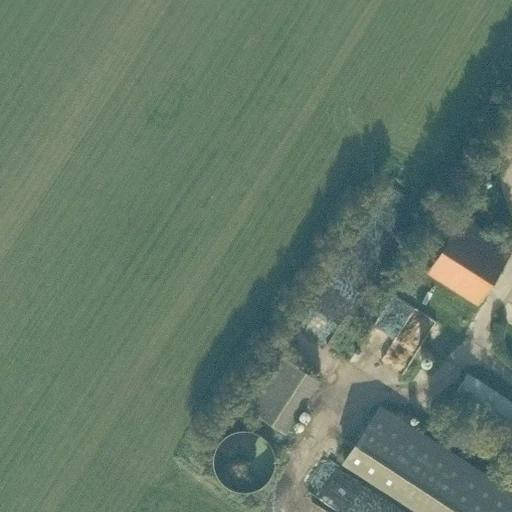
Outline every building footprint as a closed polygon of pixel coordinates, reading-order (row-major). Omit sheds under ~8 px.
[(297,330),(323,347),(419,198),(393,181),(297,330)] [(428,271),(479,304),(511,253),(511,247),(463,216),(428,271)] [(381,359),(414,308),(393,295),(360,346),(381,359)] [(435,322),(414,308),(381,359),(402,373),(435,322)] [(241,403),(286,432),(320,379),(276,350),(241,403)] [(511,399),(468,372),(450,400),(511,438),(511,399)] [(511,511),(511,491),(382,405),(346,459),(425,511),(511,511)] [(266,436),(261,433),(257,431),(251,429),(246,429),(240,429),(235,430),(230,433),(225,436),(221,440),(218,444),(216,449),(214,455),(214,460),(214,466),(216,471),(218,476),(221,480),(225,484),(230,488),(235,490),(240,491),(245,492),(251,491),(256,490),(261,488),(266,485),(270,481),(273,476),(275,471),(277,466),(277,460),(277,455),(275,450),(273,445),(270,440),(266,436)] [(408,511),(330,461),(308,492),(339,511),(408,511)] [(328,511),(309,498),(299,511),(328,511)]
